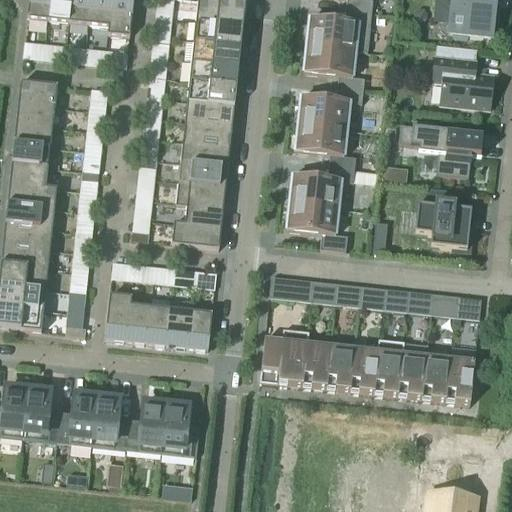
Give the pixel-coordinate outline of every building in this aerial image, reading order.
[(28,0),(26,24),(47,27),(49,0),(28,0)] [(49,0),(47,27),(68,29),(70,0),(49,0)] [(70,0),(68,29),(88,31),(91,0),(70,0)] [(106,41),(107,41),(111,0),(91,0),(88,31),(107,33),(106,41)] [(111,0),(107,41),(128,43),(133,0),(111,0)] [(346,4),(345,16),(370,19),(372,6),(360,5),(360,0),(310,0),(311,0),(346,4)] [(434,0),(435,4),(444,5),(442,28),(448,29),(447,40),(451,40),(451,42),(467,44),(467,42),(490,44),(492,26),(494,26),(496,9),(459,5),(459,0),(434,0)] [(157,1),(156,9),(156,10),(172,12),(173,3),(157,1)] [(197,6),(194,26),(242,31),(244,11),(197,6)] [(308,24),(305,52),(366,58),(370,19),(345,16),(344,28),(308,24)] [(194,26),(192,47),(239,52),(242,31),(194,26)] [(153,35),(152,43),(168,45),(169,36),(153,35)] [(168,45),(152,43),(151,51),(167,53),(168,45)] [(192,47),(190,67),(237,73),(239,52),(192,47)] [(24,48),(22,64),(30,65),(32,49),(24,48)] [(469,67),(470,55),(436,51),(431,89),(441,90),(439,111),(488,116),(492,83),(473,81),(474,67),(469,67)] [(55,68),(63,69),(65,53),(57,52),(55,68)] [(337,83),(336,95),(362,98),(363,85),(351,84),(354,58),(366,59),(366,58),(305,52),(302,79),(337,83)] [(65,53),(63,69),(72,70),(73,53),(65,53)] [(96,72),(104,73),(106,57),(97,56),(96,72)] [(106,57),(104,73),(112,74),(114,58),(106,57)] [(190,67),(188,88),(235,93),(237,73),(190,67)] [(149,75),(148,83),(164,85),(165,77),(149,75)] [(164,85),(148,83),(147,92),(163,93),(164,85)] [(19,88),(17,109),(54,113),(56,92),(19,88)] [(188,88),(186,108),(233,113),(235,93),(188,88)] [(106,97),(90,95),(90,104),(106,106),(106,97)] [(299,103),(297,130),(346,136),(348,109),(360,110),(362,98),(336,95),(335,107),(299,103)] [(186,108),(183,128),(231,133),(233,113),(186,108)] [(17,109),(15,129),(51,133),(54,113),(17,109)] [(144,116),(144,124),(160,126),(160,117),(144,116)] [(160,126),(144,124),(143,132),(159,134),(160,126)] [(397,150),(418,153),(418,157),(417,156),(417,158),(437,160),(434,182),(467,185),(469,169),(470,169),(470,167),(469,167),(469,163),(479,165),(481,140),(435,135),(436,129),(412,127),(411,133),(399,131),(397,150)] [(183,128),(181,149),(228,154),(231,133),(183,128)] [(15,129),(13,150),(49,154),(51,133),(15,129)] [(87,129),(86,137),(102,139),(103,131),(87,129)] [(329,162),(328,174),(353,176),(355,164),(343,163),(346,136),(297,130),(294,158),(329,162)] [(102,139),(86,137),(85,145),(101,147),(102,139)] [(181,149),(179,169),(226,174),(228,154),(181,149)] [(13,150),(10,170),(47,174),(49,154),(13,150)] [(140,156),(139,165),(155,166),(156,158),(140,156)] [(155,166),(139,165),(138,173),(154,174),(155,166)] [(82,169),(82,178),(97,179),(98,171),(82,169)] [(177,188),(177,189),(224,194),(226,174),(179,169),(179,170),(190,171),(188,189),(177,188)] [(10,170),(8,190),(56,195),(56,194),(45,193),(47,174),(10,170)] [(291,182),(288,209),(337,215),(340,188),(352,189),(353,176),(328,174),(326,186),(291,182)] [(97,179),(82,178),(81,186),(97,188),(97,179)] [(378,178),(378,189),(389,190),(389,179),(378,178)] [(177,189),(175,209),(222,215),(224,194),(177,189)] [(8,190),(6,210),(53,216),(56,195),(8,190)] [(413,239),(430,241),(429,252),(451,255),(451,258),(469,260),(471,238),(468,237),(470,216),(453,214),(454,210),(448,210),(449,197),(423,194),(422,211),(416,210),(413,239)] [(136,197),(135,205),(151,207),(152,199),(136,197)] [(151,207),(135,205),(134,213),(150,215),(151,207)] [(173,229),(172,230),(220,235),(222,215),(175,209),(175,210),(185,211),(183,230),(173,229)] [(337,215),(288,209),(285,237),(320,240),(319,256),(344,259),(346,243),(334,241),(337,215)] [(6,210),(4,231),(51,236),(53,216),(6,210)] [(78,210),(77,218),(93,220),(94,212),(78,210)] [(93,220),(77,218),(76,226),(92,228),(93,220)] [(386,230),(374,229),(371,259),(383,260),(386,230)] [(220,235),(172,230),(170,251),(217,256),(220,235)] [(4,231),(2,251),(49,256),(51,236),(4,231)] [(130,247),(146,248),(147,240),(131,238),(130,247)] [(2,251),(0,266),(0,271),(47,276),(49,256),(2,251)] [(74,251),(73,259),(89,260),(90,252),(74,251)] [(89,260),(73,259),(72,267),(88,269),(89,260)] [(123,286),(131,287),(133,271),(125,270),(123,286)] [(0,271),(0,291),(45,297),(47,276),(0,271)] [(133,271),(131,287),(140,288),(141,272),(133,271)] [(164,290),(172,291),(174,275),(165,274),(164,290)] [(174,275),(172,291),(180,292),(182,276),(174,275)] [(205,295),(214,296),(215,280),(207,279),(205,295)] [(300,286),(297,307),(310,308),(312,287),(300,286)] [(321,310),(333,311),(336,290),(323,288),(321,310)] [(0,291),(0,312),(42,317),(45,297),(0,291)] [(69,291),(68,299),(84,301),(85,293),(69,291)] [(347,291),(345,312),(357,314),(360,292),(347,291)] [(371,294),(369,315),(381,316),(384,295),(371,294)] [(393,317),(405,319),(407,298),(395,296),(393,317)] [(84,301),(68,299),(67,307),(83,309),(84,301)] [(417,320),(429,321),(431,300),(419,299),(417,320)] [(103,348),(125,350),(130,303),(108,301),(103,348)] [(455,303),(443,301),(441,323),(453,324),(455,303)] [(125,350),(145,352),(149,313),(130,311),(130,303),(125,350)] [(467,304),(465,325),(478,327),(480,305),(467,304)] [(145,352),(165,354),(170,307),(169,307),(168,315),(149,313),(145,352)] [(165,354),(186,357),(191,309),(170,307),(165,354)] [(191,309),(186,357),(206,359),(211,320),(190,317),(191,309)] [(42,317),(0,312),(0,333),(40,338),(42,317)] [(85,334),(81,334),(65,332),(64,341),(84,343),(85,334)] [(258,389),(301,394),(306,339),(282,336),(281,346),(263,344),(258,389)] [(301,394),(324,396),(329,351),(306,349),(307,339),(306,339),(301,394)] [(348,399),(372,401),(378,347),(377,346),(376,356),(353,354),(348,399)] [(372,401),(396,404),(402,349),(378,347),(372,401)] [(420,407),(425,362),(426,352),(402,349),(396,404),(420,407)] [(451,360),(474,364),(475,354),(453,350),(451,360)] [(324,396),(348,399),(353,354),(329,351),(324,396)] [(420,407),(444,409),(449,364),(425,362),(420,407)] [(449,364),(444,409),(468,412),(473,367),(449,364)] [(0,443),(21,446),(26,396),(4,394),(2,412),(0,412),(0,443)] [(21,446),(56,450),(59,419),(47,417),(49,399),(26,396),(21,446)] [(56,450),(90,453),(96,404),(73,401),(71,420),(59,419),(56,450)] [(90,453),(125,457),(128,426),(116,425),(118,406),(96,404),(90,453)] [(125,457),(160,461),(165,411),(142,409),(140,427),(128,426),(125,457)] [(165,411),(160,461),(195,465),(198,433),(197,433),(186,432),(187,414),(165,411)] [(50,489),(52,469),(43,468),(41,488),(50,489)] [(65,491),(85,493),(87,481),(66,478),(65,491)] [(174,504),(190,505),(191,495),(175,494),(174,504)] [(424,511),(475,511),(477,505),(426,499),(424,511)]
